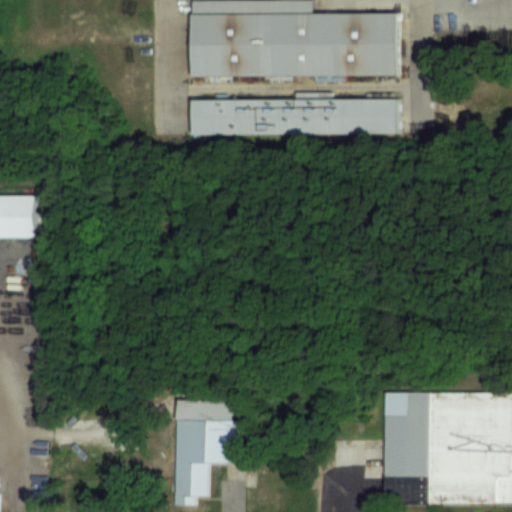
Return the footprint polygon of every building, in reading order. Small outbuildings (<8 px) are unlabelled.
[(191,74),(191,0),(311,0),(311,11),(397,10),(397,73),(191,74)] [(192,132),(192,97),(397,96),(397,131),(192,132)] [(0,235),(0,193),(34,193),(35,235),(0,235)] [(511,391),(511,501),(383,501),(383,391),(511,391)] [(205,460),(205,493),(193,493),(193,502),(175,502),(176,397),(233,398),(232,461),(205,460)]
